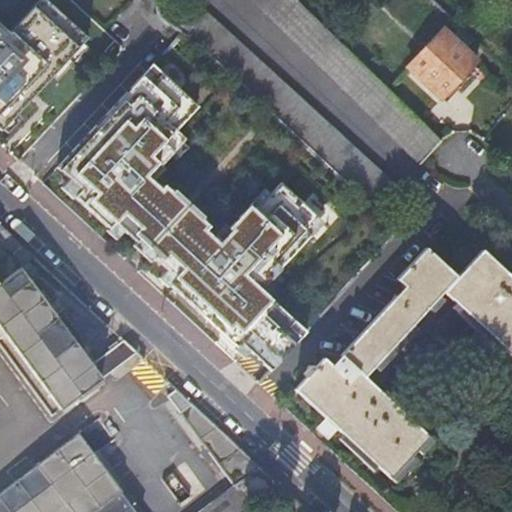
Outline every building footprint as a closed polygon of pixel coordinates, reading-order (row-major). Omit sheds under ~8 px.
[(0,126),(3,129),(4,128),(18,113),(57,71),(83,43),(88,38),(47,0),(41,0),(11,33),(0,22),(0,126)] [(459,81),(476,62),(443,31),(409,67),(442,99),(459,81)] [(83,43),(57,71),(61,76),(88,47),(83,43)] [(194,108),(147,65),(52,174),(264,367),(301,326),(260,289),(321,223),(269,176),(210,241),(135,172),(194,108)] [(23,117),(18,113),(4,128),(9,132),(23,117)] [(34,259),(0,226),(0,328),(61,411),(137,354),(124,342),(91,366),(17,273),(34,259)] [(444,294),(491,337),(511,356),(511,279),(482,252),(458,278),(427,250),(401,277),(410,286),(401,296),(399,294),(341,357),(344,361),(336,370),(324,360),(314,371),(311,368),(304,375),(307,378),(296,391),(324,418),(391,480),(430,438),(366,378),(444,294)] [(180,413),(252,509),(281,488),(193,406),(180,413)] [(135,511),(79,435),(0,494),(0,511),(135,511)]
